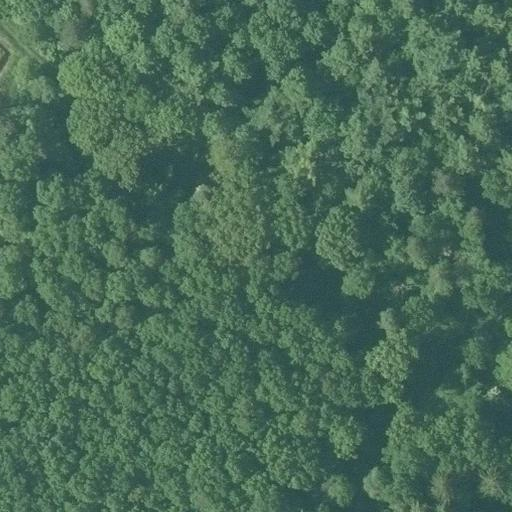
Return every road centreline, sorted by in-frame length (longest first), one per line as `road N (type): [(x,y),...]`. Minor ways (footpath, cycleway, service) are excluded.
road 1 (track): [(511,397),(116,126),(28,57),(0,24)]
road 2 (track): [(259,0),(269,53),(264,92),(150,262),(68,405),(42,458),(34,511)]
road 3 (track): [(511,279),(339,511)]
